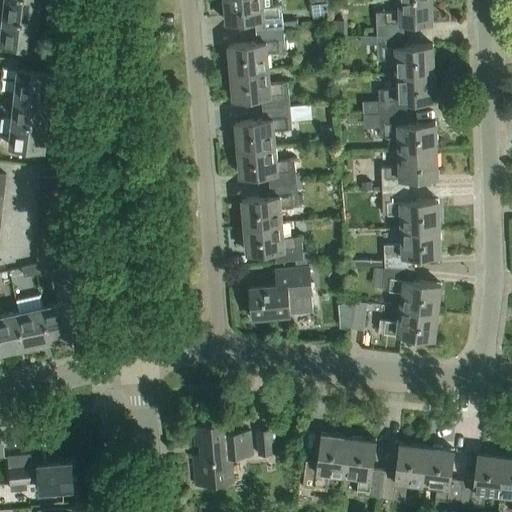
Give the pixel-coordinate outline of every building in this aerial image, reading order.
[(5,0),(4,16),(39,20),(41,0),(5,0)] [(255,19),(256,31),(283,28),(282,20),(281,4),(273,5),(272,0),(224,0),(226,22),(255,19)] [(433,22),(431,0),(398,0),(399,11),(376,12),(377,36),(404,35),(404,23),(433,22)] [(39,20),(4,16),(1,43),(36,47),(39,20)] [(282,20),(283,28),(298,27),(297,19),(282,20)] [(285,51),(283,28),(256,31),(257,42),(228,45),(231,72),(268,68),(267,53),(285,51)] [(405,46),(404,35),(377,36),(377,59),(395,58),(396,74),(435,72),(434,45),(405,46)] [(18,67),(15,93),(50,97),(53,71),(18,67)] [(270,83),(268,68),(231,72),(233,99),(262,96),(263,108),(290,105),(288,81),(270,83)] [(378,89),(379,98),(363,99),(363,112),(379,111),(379,113),(407,112),(407,101),(436,100),(435,72),(396,74),(396,89),(378,89)] [(15,93),(12,119),(47,123),(50,97),(15,93)] [(290,104),(290,105),(292,119),(312,117),(310,102),(290,104)] [(237,149),(275,145),(274,130),(292,129),(290,105),(263,108),(264,119),(235,122),(237,149)] [(398,136),(398,151),(438,150),(437,122),(408,124),(407,112),(379,113),(380,137),(398,136)] [(2,118),(1,131),(10,132),(9,145),(44,149),(47,123),(12,119),(2,118)] [(326,127),(327,139),(336,139),(335,127),(326,127)] [(277,160),(275,145),(237,149),(240,176),(269,173),(270,185),(302,182),(301,173),(296,174),(294,159),(277,160)] [(381,167),(382,191),(410,190),(410,178),(439,177),(438,150),(398,151),(399,166),(381,167)] [(40,175),(39,188),(62,189),(63,176),(40,175)] [(372,181),(362,182),(362,190),(372,190),(372,181)] [(244,226),(282,222),(281,207),(299,206),(297,188),(302,187),(302,182),(270,185),(271,196),(242,199),(244,226)] [(39,188),(39,201),(62,201),(62,189),(39,188)] [(401,214),(401,229),(441,227),(439,200),(411,201),(410,190),(382,191),(383,214),(401,214)] [(39,201),(39,213),(62,214),(62,201),(39,201)] [(39,213),(38,226),(61,226),(62,214),(39,213)] [(284,237),(282,222),(244,226),(247,253),(275,250),(276,262),(304,259),(301,236),(284,237)] [(38,226),(38,238),(61,239),(61,226),(38,226)] [(385,260),(385,267),(413,268),(413,256),(442,255),(441,227),(401,229),(402,244),(384,245),(385,260)] [(38,238),(37,251),(60,251),(61,239),(38,238)] [(313,250),(303,251),(304,259),(314,258),(313,250)] [(60,251),(37,251),(37,263),(60,264),(60,251)] [(24,275),(36,273),(33,263),(22,266),(24,275)] [(37,263),(33,263),(36,273),(49,270),(47,263),(37,263)] [(313,312),(312,295),(309,267),(275,270),(276,285),(249,288),(252,317),(290,314),(313,312)] [(403,291),(401,307),(439,312),(443,285),(414,281),(416,268),(413,268),(385,267),(383,289),(403,291)] [(363,328),(367,300),(354,299),(350,327),(363,328)] [(69,300),(43,305),(51,340),(77,335),(69,300)] [(26,346),(51,340),(43,305),(18,311),(26,346)] [(436,339),(439,312),(401,307),(399,321),(381,320),(380,332),(436,339)] [(0,347),(1,352),(26,346),(18,311),(0,314),(0,347)] [(232,457),(253,455),(250,430),(233,432),(232,422),(194,426),(196,455),(193,456),(196,486),(234,482),(232,457)] [(273,426),(255,428),(258,454),(275,452),(273,426)] [(344,474),(349,437),(321,433),(318,462),(306,460),(303,487),(327,490),(329,473),(344,474)] [(349,437),(344,474),(359,476),(357,494),(381,497),(384,470),(372,469),(376,440),(349,437)] [(384,470),(381,497),(405,500),(407,482),(422,484),(427,446),(400,443),(396,471),(384,470)] [(437,511),(458,511),(463,480),(451,478),(454,450),(427,446),(422,484),(437,486),(435,504),(438,504),(437,511)] [(72,461),(38,464),(38,465),(32,465),(31,452),(9,454),(11,489),(27,488),(26,481),(39,480),(40,490),(74,488),(72,461)] [(470,511),(471,508),(483,510),(485,492),(501,494),(505,456),(478,453),(475,481),(463,480),(458,511),(470,511)] [(511,456),(505,456),(501,494),(511,495),(511,456)]
